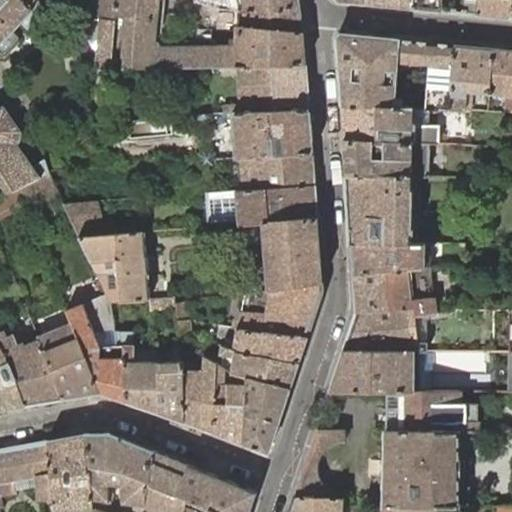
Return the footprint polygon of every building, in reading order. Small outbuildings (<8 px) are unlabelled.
[(0,0),(0,51),(3,51),(14,40),(15,35),(11,32),(21,21),(28,28),(39,22),(50,23),(51,12),(49,12),(37,11),(34,8),(24,0),(0,0)] [(24,0),(34,8),(37,11),(49,12),(52,9),(42,0),(24,0)] [(91,0),(77,15),(101,18),(116,19),(115,17),(116,0),(91,0)] [(116,19),(111,68),(120,68),(120,67),(173,68),(190,67),(223,66),(239,66),(241,66),(306,64),(303,30),(303,28),(300,8),(244,12),(244,26),(239,25),(239,43),(156,45),(158,27),(158,22),(159,0),(200,0),(223,7),(221,0),(116,0),(115,17),(116,19)] [(229,0),(232,8),(244,10),(241,0),(229,0)] [(298,0),(241,0),(244,10),(244,12),(300,8),(298,0)] [(441,11),(441,0),(412,0),(412,8),(426,9),(441,11)] [(465,0),(465,13),(478,14),(478,0),(465,0)] [(511,0),(478,0),(478,14),(501,16),(511,17),(511,0)] [(116,19),(101,18),(97,65),(101,68),(111,68),(116,19)] [(337,37),(342,104),(395,106),(403,106),(404,101),(403,99),(396,98),(399,62),(413,63),(415,72),(430,74),(427,107),(436,108),(450,108),(454,67),(456,44),(340,33),(337,37)] [(470,46),(456,44),(454,67),(450,108),(460,109),(465,109),(472,109),(472,108),(472,107),(471,106),(470,105),(468,104),(467,104),(466,104),(467,90),(489,92),(494,48),(470,46)] [(511,101),(507,101),(507,110),(511,110),(511,49),(503,49),(494,48),(489,92),(490,92),(511,94),(511,101)] [(310,109),(306,64),(241,66),(239,66),(223,66),(223,75),(242,74),(243,104),(224,105),(225,113),(233,112),(243,112),(310,109)] [(190,67),(173,68),(174,79),(190,79),(190,67)] [(225,113),(224,105),(224,103),(208,105),(208,106),(196,107),(197,114),(212,113),(225,113)] [(342,104),(344,138),(413,141),(428,142),(439,142),(440,125),(418,124),(413,123),(414,107),(403,106),(395,106),(342,104)] [(13,191),(16,189),(39,177),(40,176),(33,167),(17,143),(20,140),(21,131),(4,106),(0,105),(0,169),(12,190),(13,191)] [(313,152),(310,109),(243,112),(233,112),(237,157),(243,157),(313,152)] [(197,114),(196,114),(196,120),(201,124),(209,124),(213,118),(212,113),(197,114)] [(344,138),(347,173),(411,175),(423,176),(423,169),(427,170),(428,142),(413,141),(344,138)] [(212,159),(216,158),(215,152),(211,149),(203,149),(199,154),(199,160),(203,159),(212,159)] [(315,185),(313,152),(243,157),(246,190),(315,185)] [(33,167),(40,176),(49,171),(48,170),(44,159),(33,167)] [(48,170),(49,171),(59,194),(63,203),(78,202),(74,168),(48,170)] [(0,186),(4,194),(12,190),(0,169),(0,186)] [(39,177),(43,187),(48,199),(59,194),(49,171),(40,176),(39,177)] [(347,173),(352,241),(409,242),(409,231),(411,231),(412,190),(411,189),(411,175),(347,173)] [(16,189),(21,198),(43,187),(39,177),(16,189)] [(318,217),(315,185),(246,190),(236,190),(236,197),(238,218),(239,224),(264,222),(318,217)] [(4,194),(0,195),(0,212),(22,201),(21,198),(16,189),(13,191),(12,190),(4,194)] [(238,218),(236,197),(213,199),(215,220),(238,218)] [(63,203),(79,237),(105,235),(95,201),(78,202),(63,203)] [(319,233),(318,217),(264,222),(265,238),(269,280),(248,282),(249,293),(255,292),(269,289),(323,281),(319,233)] [(92,263),(110,301),(120,301),(149,299),(147,276),(146,256),(143,232),(105,235),(79,237),(92,263)] [(352,241),(354,273),(425,266),(425,242),(421,242),(409,242),(352,241)] [(451,264),(449,264),(449,271),(465,276),(468,269),(451,264)] [(354,273),(357,311),(415,306),(416,315),(417,315),(436,313),(431,265),(429,266),(425,266),(354,273)] [(264,330),(308,336),(323,290),(323,281),(269,289),(255,292),(252,313),(243,313),(239,328),(263,332),(264,330)] [(106,293),(83,302),(101,347),(118,345),(110,301),(106,293)] [(190,295),(175,296),(176,303),(186,302),(191,301),(190,295)] [(161,298),(163,307),(176,305),(176,303),(175,296),(161,297),(161,298)] [(101,392),(126,401),(124,356),(119,356),(106,356),(101,357),(101,347),(83,302),(67,309),(75,329),(100,393),(101,392)] [(176,305),(179,320),(188,318),(186,302),(176,303),(176,305)] [(357,311),(344,350),(427,350),(428,350),(428,341),(419,342),(417,315),(416,315),(415,306),(357,311)] [(179,320),(180,331),(191,335),(190,318),(188,318),(179,320)] [(235,350),(299,362),(308,336),(264,330),(263,332),(239,328),(221,324),(219,336),(236,342),(235,349),(235,350)] [(63,399),(100,393),(75,329),(69,331),(72,338),(60,343),(50,347),(48,344),(45,336),(39,338),(40,341),(63,399)] [(25,405),(63,399),(40,341),(32,345),(19,350),(18,346),(14,336),(8,339),(3,331),(0,332),(0,344),(8,360),(17,383),(25,405)] [(0,409),(25,405),(17,383),(8,360),(0,344),(0,409)] [(126,401),(158,412),(158,361),(134,360),(134,344),(124,344),(124,348),(124,356),(126,401)] [(247,376),(291,387),(299,362),(235,350),(235,349),(222,344),(220,354),(234,357),(231,372),(247,376)] [(183,362),(182,349),(174,349),(174,359),(158,360),(158,361),(158,412),(184,421),(183,369),(183,362)] [(421,351),(344,350),(331,389),(389,390),(421,390),(421,351)] [(214,432),(217,362),(204,355),(203,363),(203,369),(183,369),(184,421),(214,432)] [(214,432),(244,443),(247,384),(224,384),(224,368),(217,362),(214,432)] [(269,452),(291,387),(247,376),(247,384),(244,443),(269,452)] [(394,506),(426,505),(451,505),(460,506),(460,429),(476,429),(480,429),(480,402),(461,402),(462,390),(427,390),(421,390),(389,390),(389,429),(386,429),(385,459),(385,475),(384,505),(394,506)] [(318,428),(296,496),(344,497),(344,493),(343,494),(342,493),(340,493),(339,493),(338,493),(337,492),(336,492),(334,492),(334,491),(332,490),(330,489),(329,488),(328,487),(326,486),(325,485),(324,483),(323,482),(322,481),(321,478),(320,476),(319,474),(319,472),(318,469),(318,467),(318,465),(318,462),(319,460),(319,458),(320,456),(321,454),(322,452),(324,450),(325,449),(327,447),(329,445),(330,444),(332,443),(334,442),(335,441),(337,441),(338,440),(340,440),(342,440),(344,440),(346,440),(346,428),(318,428)] [(88,432),(87,433),(93,498),(111,500),(111,485),(124,485),(124,502),(135,503),(144,504),(153,450),(131,441),(110,432),(88,432)] [(87,433),(49,439),(54,498),(55,508),(93,505),(93,498),(87,433)] [(4,448),(0,448),(0,508),(4,507),(1,496),(16,493),(15,488),(36,484),(37,500),(54,498),(49,439),(21,445),(4,448)] [(189,464),(153,450),(144,506),(171,510),(170,511),(184,511),(185,509),(188,498),(177,494),(189,464)] [(222,476),(189,464),(177,494),(188,498),(185,509),(190,511),(192,511),(193,508),(199,510),(201,504),(206,506),(210,507),(222,511),(249,511),(257,490),(222,476)] [(343,511),(343,505),(344,497),(296,496),(290,511),(343,511)] [(134,511),(143,511),(144,506),(144,504),(135,503),(134,511)]
